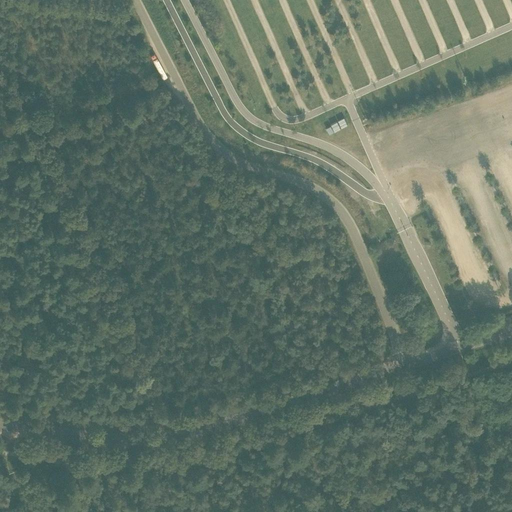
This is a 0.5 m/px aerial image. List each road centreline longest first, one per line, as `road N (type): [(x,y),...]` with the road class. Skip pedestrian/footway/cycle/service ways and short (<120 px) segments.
road 1 (unclassified): [(404,364),(338,207),(304,183),(237,161),(211,140),(135,0)]
road 2 (tertiary): [(0,424),(124,439),(193,432),(404,364)]
road 3 (track): [(0,133),(174,76)]
